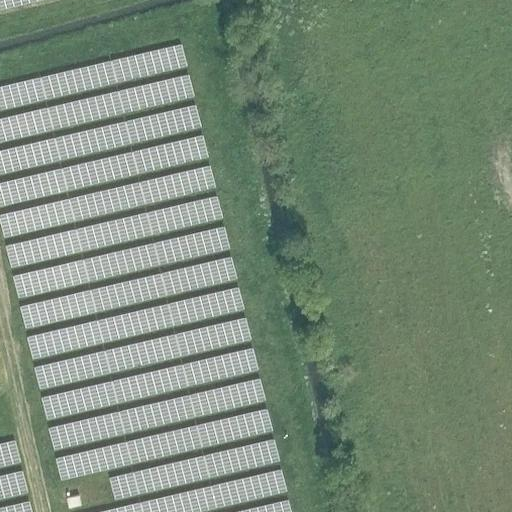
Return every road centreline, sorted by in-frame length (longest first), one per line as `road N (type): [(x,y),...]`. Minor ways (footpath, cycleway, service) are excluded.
road 1 (unknown): [(358,206),(431,511)]
road 2 (unknown): [(358,206),(291,0)]
road 3 (unknown): [(511,179),(358,206)]
